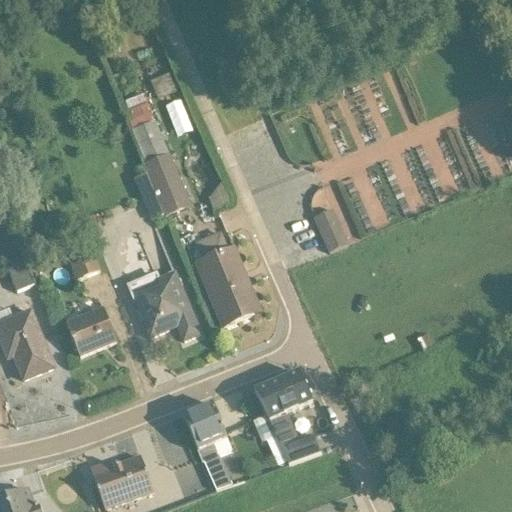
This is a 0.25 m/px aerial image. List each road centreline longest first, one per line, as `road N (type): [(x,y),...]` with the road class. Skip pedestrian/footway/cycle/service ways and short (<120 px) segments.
road 1 (residential): [(309,345),(157,0)]
road 2 (residential): [(309,345),(155,412),(0,460)]
road 3 (residential): [(385,511),(309,345)]
